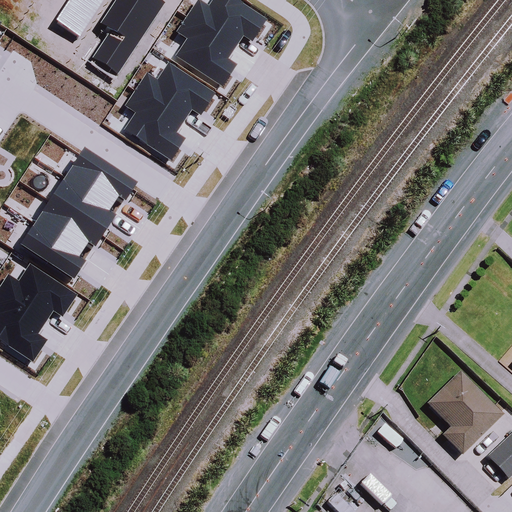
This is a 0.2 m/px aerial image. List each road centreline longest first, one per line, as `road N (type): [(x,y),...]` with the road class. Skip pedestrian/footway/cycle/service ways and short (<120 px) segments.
road 1 (secondary): [(246,511),(341,369),(511,144)]
road 2 (residential): [(0,95),(6,86),(221,226)]
road 3 (residential): [(221,226),(373,15)]
road 4 (residential): [(82,424),(221,226)]
